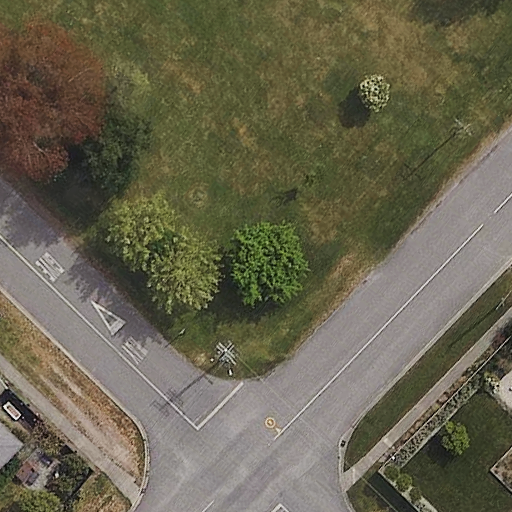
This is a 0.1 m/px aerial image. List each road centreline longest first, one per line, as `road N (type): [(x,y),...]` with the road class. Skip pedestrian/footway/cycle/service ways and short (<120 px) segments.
road 1 (residential): [(243,471),(511,194)]
road 2 (residential): [(0,233),(243,471)]
